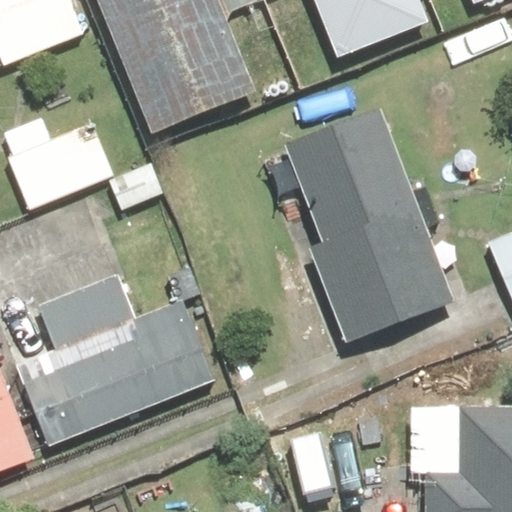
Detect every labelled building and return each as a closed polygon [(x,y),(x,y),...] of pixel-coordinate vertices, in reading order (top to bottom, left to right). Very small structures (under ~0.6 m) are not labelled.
[(78,0),(0,0),(0,40),(11,72),(94,42),(78,0)] [(251,112),(211,0),(89,0),(142,150),(251,112)] [(406,0),(296,0),(330,90),(427,55),(406,0)] [(511,0),(442,0),(458,42),(511,22),(511,0)] [(92,105),(7,137),(35,211),(110,182),(120,178),(92,105)] [(449,308),(376,115),(266,156),(339,349),(449,308)] [(120,178),(110,182),(124,216),(174,197),(160,163),(120,178)] [(511,234),(487,245),(511,301),(511,234)] [(172,277),(181,301),(144,316),(128,275),(46,307),(64,351),(23,367),(56,451),(227,384),(195,303),(210,297),(198,266),(172,277)] [(0,374),(0,477),(35,464),(0,374)] [(511,511),(511,410),(453,410),(452,478),(423,478),(422,511),(511,511)]
